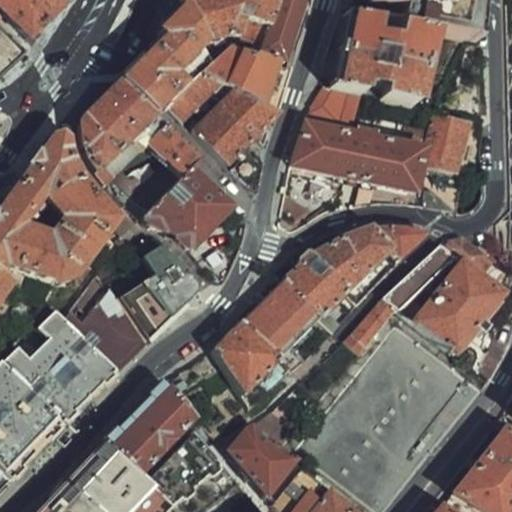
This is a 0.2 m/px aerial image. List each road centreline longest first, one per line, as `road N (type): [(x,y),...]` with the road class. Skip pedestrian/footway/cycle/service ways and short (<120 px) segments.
road 1 (secondary): [(3,511),(122,387),(222,305),(253,243),(327,0)]
road 2 (residential): [(403,511),(511,362)]
